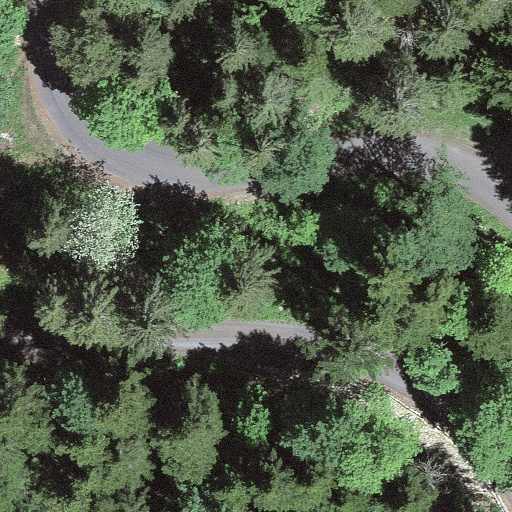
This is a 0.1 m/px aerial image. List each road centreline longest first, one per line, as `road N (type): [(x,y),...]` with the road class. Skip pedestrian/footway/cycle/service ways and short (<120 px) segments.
road 1 (unclassified): [(48,0),(58,89),(85,129),(126,154),(176,170),(242,171),(411,151),(461,166),(511,196)]
road 2 (track): [(511,473),(469,416),(423,382),(357,356),(220,336),(0,342)]
